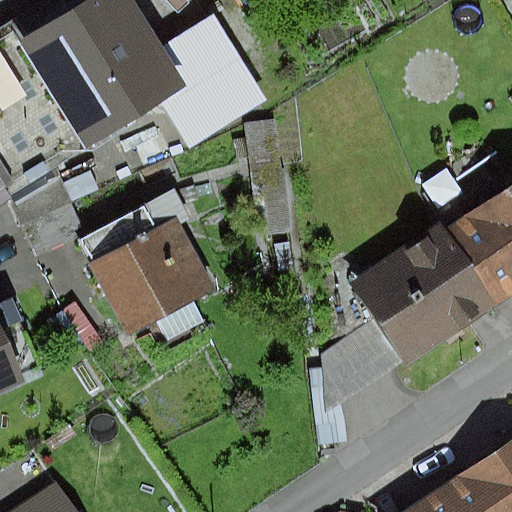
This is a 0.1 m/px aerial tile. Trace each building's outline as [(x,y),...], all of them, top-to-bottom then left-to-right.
[(132,0),(88,0),(23,40),(91,149),(188,89),(163,49),(132,0)] [(188,89),(216,134),(266,103),(214,17),(163,49),(188,89)] [(0,205),(11,199),(57,171),(91,149),(23,40),(13,24),(0,32),(0,205)] [(276,121),(245,124),(257,235),(288,232),(276,121)] [(57,171),(11,199),(34,256),(82,232),(57,171)] [(511,183),(443,230),(494,307),(511,295),(511,183)] [(173,189),(81,241),(94,263),(176,218),(186,212),(173,189)] [(94,263),(87,266),(125,336),(155,320),(166,341),(204,321),(193,301),(215,290),(176,218),(94,263)] [(440,226),(352,284),(375,319),(405,365),(494,307),(443,230),(440,226)] [(74,303),(61,313),(88,351),(102,341),(74,303)] [(405,365),(375,319),(321,354),(327,416),(405,365)] [(0,393),(24,383),(0,330),(0,393)] [(511,511),(511,443),(412,511),(511,511)] [(75,511),(54,481),(7,511),(75,511)]
